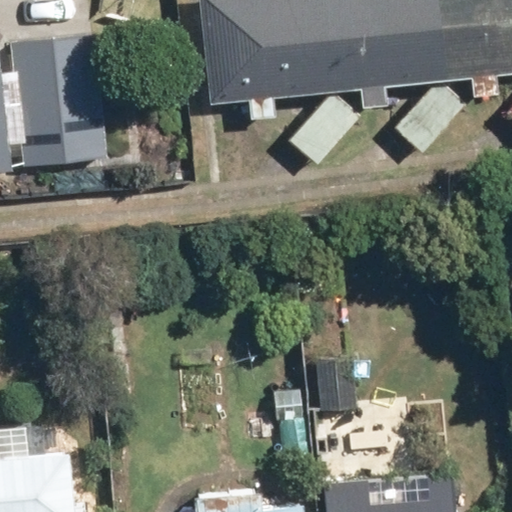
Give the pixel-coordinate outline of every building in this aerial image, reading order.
[(511,0),(194,0),(205,94),(511,60),(511,0)] [(91,29),(6,39),(20,161),(105,151),(91,29)] [(0,164),(12,163),(1,60),(0,60),(0,164)] [(459,98),(429,73),(387,122),(417,148),(459,98)] [(355,110),(325,85),(282,134),(312,160),(355,110)] [(511,93),(498,110),(511,121),(511,93)] [(306,354),(312,405),(351,400),(345,349),(306,354)] [(0,511),(76,511),(69,443),(0,450),(0,511)] [(450,511),(446,462),(318,474),(321,511),(450,511)] [(304,511),(303,491),(190,503),(191,511),(304,511)]
